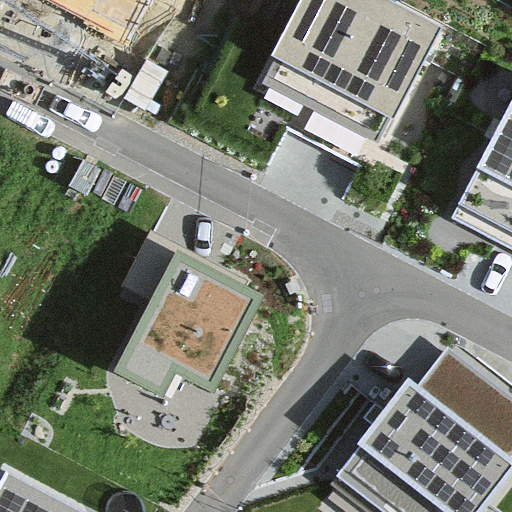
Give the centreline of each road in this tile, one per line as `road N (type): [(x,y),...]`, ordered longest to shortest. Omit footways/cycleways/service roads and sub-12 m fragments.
road 1 (residential): [(0,75),(386,286)]
road 2 (residential): [(386,286),(210,511)]
road 3 (residential): [(386,286),(511,344)]
